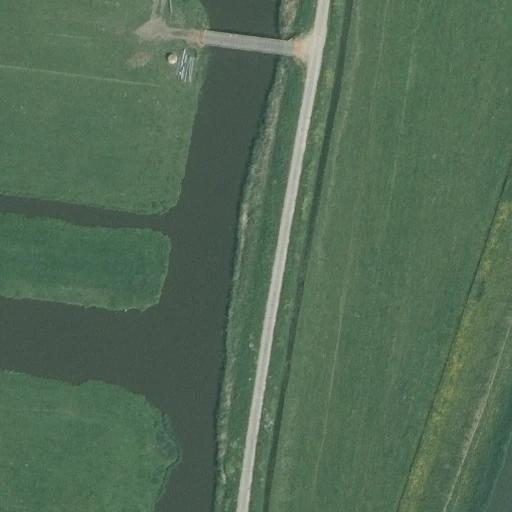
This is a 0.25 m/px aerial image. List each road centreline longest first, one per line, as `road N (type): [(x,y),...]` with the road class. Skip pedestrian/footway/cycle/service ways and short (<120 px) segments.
road 1 (unclassified): [(244,511),(323,0)]
road 2 (track): [(160,0),(154,32),(316,53)]
